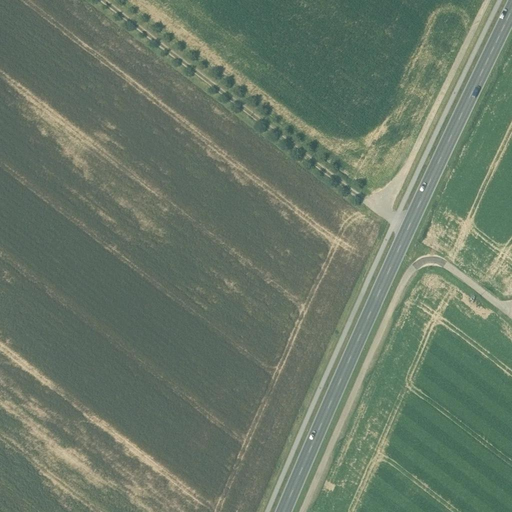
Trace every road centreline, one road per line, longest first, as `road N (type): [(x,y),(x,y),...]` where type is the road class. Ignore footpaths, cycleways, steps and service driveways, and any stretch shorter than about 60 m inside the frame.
road 1 (primary): [(511,16),(425,190),(286,511)]
road 2 (track): [(511,305),(446,259),(415,264),(302,511)]
road 3 (track): [(398,220),(107,0)]
road 4 (track): [(384,213),(490,0)]
